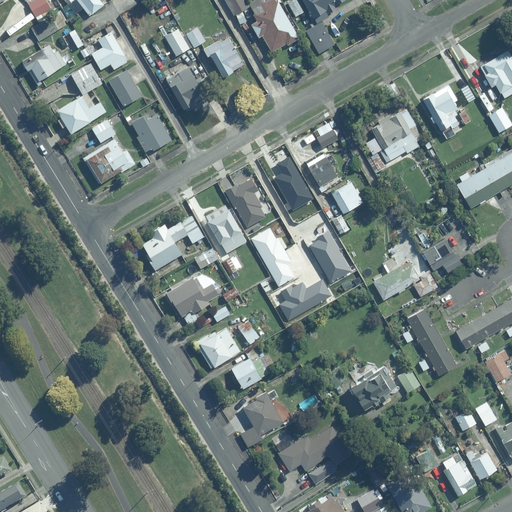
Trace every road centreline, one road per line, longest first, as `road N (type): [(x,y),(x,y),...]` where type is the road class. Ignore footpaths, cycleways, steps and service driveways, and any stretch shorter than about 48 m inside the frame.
road 1 (residential): [(87,228),(418,36)]
road 2 (residential): [(87,228),(261,511)]
road 3 (residential): [(0,85),(87,228)]
road 4 (secondary): [(83,511),(0,374)]
